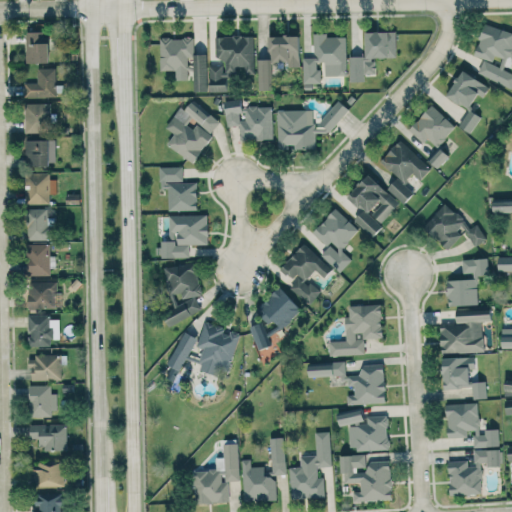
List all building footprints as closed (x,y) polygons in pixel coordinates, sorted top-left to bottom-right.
[(511,59),(511,32),(485,23),(473,54),(484,58),(477,74),(511,87),(511,70),(508,69),(511,59)] [(27,63),(49,62),(49,31),(27,31),(27,63)] [(396,58),(395,31),(366,31),(366,56),(350,56),(351,81),(364,81),(364,74),(376,74),(376,58),(396,58)] [(347,75),(346,36),(326,36),(326,33),(314,33),(314,57),(303,57),(303,83),(320,83),(319,62),(325,62),(325,75),(347,75)] [(254,35),(215,36),(215,59),(223,59),(223,65),(209,65),(209,91),(227,91),(227,74),(235,74),(235,66),(245,66),(245,73),(254,73),(254,35)] [(270,35),(271,61),(285,61),(286,67),(300,66),(299,35),(270,35)] [(160,69),(175,69),(175,80),(192,79),(192,91),(206,91),(205,54),(194,54),(194,37),(160,37),(160,69)] [(258,90),(270,89),(269,59),(257,59),(258,90)] [(56,67),(38,67),(37,82),(25,82),(25,96),(56,97),(56,67)] [(478,94),(482,97),(489,87),(463,69),(446,95),(468,109),(478,94)] [(273,106),(241,106),(241,99),(225,99),(226,126),(239,126),(240,140),(273,139),(273,106)] [(221,122),(192,100),(185,110),(180,106),(165,127),(175,133),(167,144),(191,162),(221,122)] [(330,131),(349,109),(339,100),(319,121),(330,131)] [(25,132),(51,133),(52,103),(25,103),(25,132)] [(428,138),(437,146),(456,127),(432,104),(408,129),(423,143),(428,138)] [(277,110),(278,149),(315,148),(314,109),(277,110)] [(470,132),(481,117),(470,109),(459,125),(470,132)] [(56,139),(26,139),(26,165),(56,165),(56,139)] [(431,168),(400,139),(380,161),(404,183),(413,173),(420,180),(431,168)] [(437,167),(449,156),(440,147),(428,158),(437,167)] [(169,210),(197,210),(197,182),(183,182),(183,166),(160,166),(160,188),(168,188),(169,210)] [(50,203),(50,194),(57,193),(57,179),(50,179),(50,173),(26,173),(27,203),(50,203)] [(348,195),(369,214),(370,213),(381,223),(399,203),(368,174),(348,195)] [(404,203),(413,193),(397,178),(388,188),(404,203)] [(474,224),(472,227),(445,203),(423,226),(448,249),(463,232),(478,245),(487,236),(474,224)] [(359,230),(335,207),(312,233),(327,247),(320,254),(339,271),(352,258),(342,249),(359,230)] [(27,209),(27,239),(53,239),(52,225),(55,225),(55,208),(27,209)] [(161,258),(189,257),(189,244),(208,244),(208,214),(169,215),(170,240),(161,241),(161,258)] [(309,304),(322,291),(309,279),(317,271),(323,277),(333,268),(305,241),(277,271),(290,283),(289,285),(309,304)] [(50,275),(50,268),(56,268),(56,255),(51,255),(51,244),(29,243),(29,275),(50,275)] [(478,304),(477,275),(489,275),(488,257),(462,259),(463,274),(474,273),(474,279),(446,280),(448,305),(478,304)] [(164,266),(167,293),(180,292),(185,302),(162,313),(168,326),(202,309),(198,299),(197,296),(204,293),(198,282),(197,263),(164,266)] [(57,281),(28,282),(29,310),(37,310),(36,307),(62,307),(61,291),(58,291),(57,281)] [(248,332),(264,348),(271,341),(270,340),(301,309),(279,287),(256,310),(263,317),(248,332)] [(329,355),(365,354),(364,338),(382,338),(381,304),(346,305),(347,340),(329,340),(329,355)] [(491,308),(456,309),(457,325),(441,325),(441,353),(483,351),(482,321),(491,320),(491,308)] [(60,319),(51,319),(51,314),(29,314),(29,346),(51,346),(51,338),(60,339),(60,319)] [(240,333),(205,321),(197,345),(204,347),(199,360),(204,361),(201,370),(216,375),(219,366),(228,369),(240,333)] [(169,365),(182,371),(196,336),(183,331),(169,365)] [(30,355),(31,380),(62,380),(62,354),(30,355)] [(443,357),(444,387),(473,387),(473,398),(486,398),(486,381),(470,381),(470,371),(476,370),(476,356),(443,357)] [(386,402),(384,363),(361,364),(361,374),(346,375),(345,361),(308,363),(309,377),(347,375),(348,385),(354,385),(355,394),(347,394),(348,404),(386,402)] [(51,384),(29,385),(30,416),(56,416),(56,393),(52,393),(51,384)] [(446,404),(448,437),(467,437),(467,430),(474,430),(474,446),(499,445),(498,430),(479,431),(478,402),(446,404)] [(339,425),(364,421),(362,409),(337,413),(339,425)] [(389,448),(387,415),(366,416),(367,424),(349,425),(349,450),(389,448)] [(30,424),(30,438),(39,438),(39,451),(67,450),(67,424),(30,424)] [(325,497),(324,477),(317,477),(317,467),(331,466),(330,431),(315,432),(316,452),(299,453),(300,466),(290,467),(291,498),(325,497)] [(271,437),(272,474),(285,474),(284,437),(271,437)] [(225,481),(239,481),(238,443),(224,443),(225,481)] [(448,461),(449,493),(482,492),(481,465),(498,464),(497,449),(474,449),(475,466),(468,466),(468,460),(448,461)] [(391,500),(391,461),(365,461),(365,454),(339,454),(340,473),(344,473),(344,483),(361,482),(361,490),(353,490),(353,500),(391,500)] [(251,466),(251,459),(242,459),(244,501),(276,499),(275,475),(265,475),(264,465),(251,466)] [(64,486),(63,461),(34,462),(34,487),(64,486)] [(227,469),(194,470),(195,503),(228,502),(227,469)] [(33,511),(65,511),(66,493),(34,492),(33,511)]
